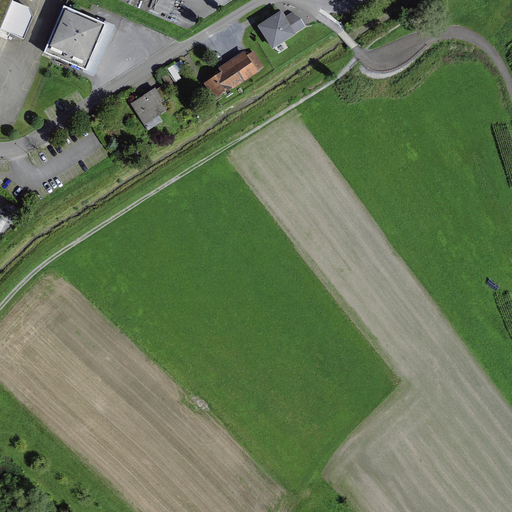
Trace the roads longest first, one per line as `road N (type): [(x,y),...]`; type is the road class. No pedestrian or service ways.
road 1 (track): [(362,53),(337,79),(56,258),(0,309)]
road 2 (residential): [(0,150),(27,145),(265,0)]
road 3 (track): [(511,78),(479,36),(453,28),(362,53)]
